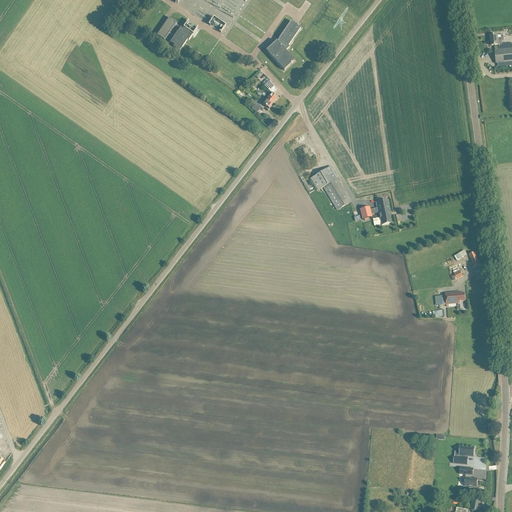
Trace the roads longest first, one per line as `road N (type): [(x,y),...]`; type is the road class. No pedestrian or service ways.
road 1 (unclassified): [(0,486),(378,0)]
road 2 (tertiary): [(503,366),(458,0)]
